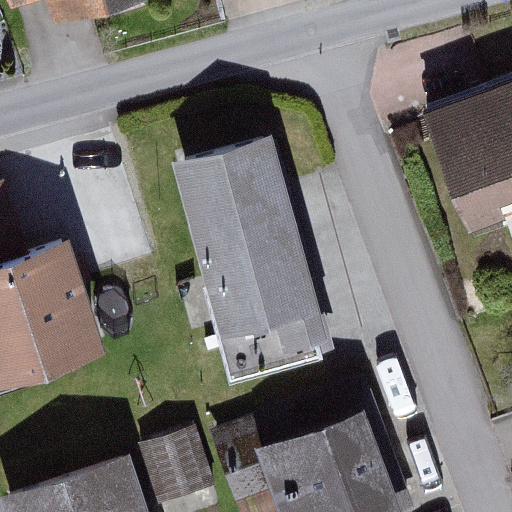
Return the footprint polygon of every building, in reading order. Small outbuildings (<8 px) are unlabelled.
[(93,0),(9,0),(11,4),(22,0),(46,0),(52,14),(93,0)] [(511,77),(430,107),(474,228),(511,214),(511,77)] [(276,139),(183,163),(226,329),(318,305),(276,139)] [(65,246),(0,265),(0,379),(97,351),(65,246)] [(372,403),(272,438),(298,511),(401,511),(410,509),(372,403)] [(221,447),(253,445),(251,411),(219,413),(221,447)] [(197,426),(139,443),(158,503),(216,485),(197,426)] [(254,445),(224,457),(245,509),(275,497),(254,445)] [(141,511),(130,476),(13,511),(141,511)]
